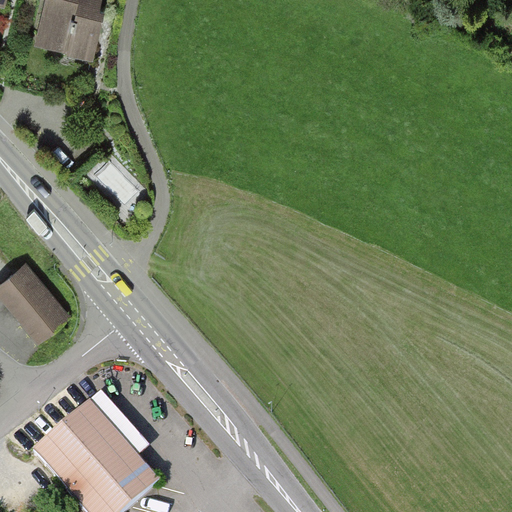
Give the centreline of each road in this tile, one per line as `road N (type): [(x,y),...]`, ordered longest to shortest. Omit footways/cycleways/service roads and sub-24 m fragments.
road 1 (residential): [(110,287),(153,240),(164,199),(124,62),(132,0)]
road 2 (tertiary): [(299,511),(134,315)]
road 3 (tertiary): [(110,287),(0,158)]
road 4 (residential): [(134,315),(35,394)]
